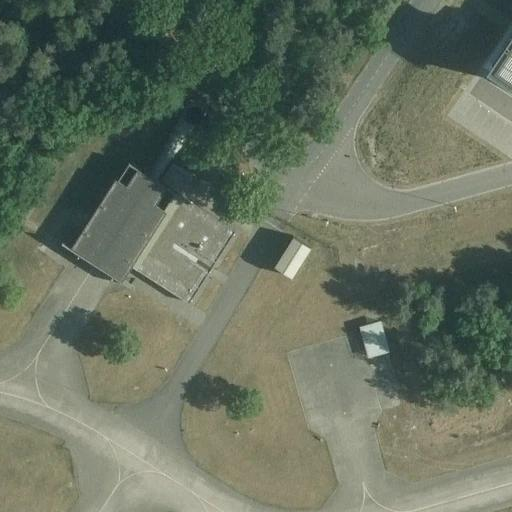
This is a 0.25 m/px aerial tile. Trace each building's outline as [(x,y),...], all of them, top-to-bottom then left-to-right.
[(511,36),(492,66),(511,80),(511,36)] [(162,180),(181,192),(191,175),(172,163),(162,180)] [(66,235),(61,243),(62,243),(63,243),(131,286),(130,287),(131,287),(132,285),(136,280),(135,279),(131,285),(120,278),(129,264),(190,303),(236,231),(179,195),(175,192),(167,187),(165,185),(160,182),(158,181),(146,173),(142,171),(140,169),(137,168),(130,179),(134,182),(130,187),(126,185),(118,179),(93,218),(74,248),(63,241),(67,236),(66,235)] [(12,211),(22,218),(35,198),(25,191),(12,211)] [(101,202),(96,199),(88,194),(81,204),(94,213),(101,202)] [(80,218),(72,230),(77,233),(85,221),(80,218)] [(310,247),(294,236),(275,266),(292,276),(310,247)]
